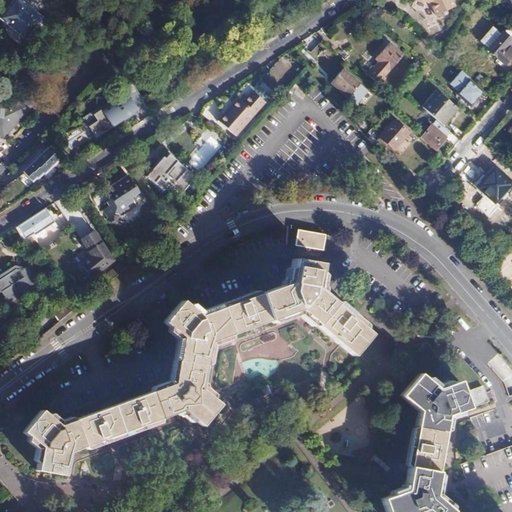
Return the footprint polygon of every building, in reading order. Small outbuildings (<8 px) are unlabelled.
[(430,5),(436,17),(454,6),(450,0),(413,0),(414,2),(430,5)] [(16,1),(0,18),(0,21),(23,42),(24,41),(41,23),(16,1)] [(363,10),(368,15),(375,7),(369,2),(363,10)] [(492,26),(479,41),(487,49),(486,50),(503,64),(511,53),(511,46),(508,43),(511,39),(511,37),(511,33),(507,31),(503,31),(500,33),(492,26)] [(389,68),(391,69),(403,54),(389,41),(376,56),(381,60),(389,68)] [(269,72),(281,83),(294,68),(284,55),(269,72)] [(384,74),(389,68),(381,60),(375,66),(374,65),(368,72),(381,84),(387,77),(384,74)] [(330,84),(347,98),(359,84),(342,69),(330,84)] [(467,80),(469,78),(460,71),(448,84),(457,92),(455,94),(469,107),(481,93),(467,80)] [(112,127),(137,111),(136,108),(144,103),(132,84),(124,90),(127,95),(109,107),(108,105),(93,114),(87,118),(86,118),(86,119),(85,119),(85,120),(85,121),(85,122),(85,123),(89,126),(91,125),(94,130),(93,131),(95,135),(97,133),(98,136),(112,127)] [(256,88),(251,93),(261,102),(266,97),(256,88)] [(436,91),(422,107),(436,120),(441,124),(455,108),(436,91)] [(236,99),(228,108),(230,110),(225,116),(223,115),(216,122),(233,139),(263,104),(261,102),(251,93),(249,92),(239,103),(236,99)] [(36,102),(0,101),(0,134),(3,137),(36,102)] [(83,124),(85,123),(85,122),(85,121),(85,120),(85,119),(86,119),(86,118),(87,118),(93,114),(91,112),(80,119),(83,124)] [(445,138),(450,132),(441,124),(436,120),(431,125),(445,138)] [(385,147),(390,151),(405,134),(390,122),(373,142),(382,150),(385,147)] [(420,137),(435,150),(445,138),(431,125),(420,137)] [(76,130),(66,140),(75,149),(85,139),(76,130)] [(210,136),(189,162),(200,172),(222,146),(210,136)] [(59,159),(48,148),(25,171),(33,180),(37,176),(38,177),(43,172),(45,173),(59,159)] [(167,186),(179,196),(194,178),(168,155),(163,159),(161,158),(145,177),(162,191),(167,186)] [(494,167),(479,183),(480,186),(489,195),(488,196),(484,193),(475,203),(487,215),(497,204),(494,202),(511,182),(494,167)] [(396,173),(406,184),(411,180),(401,168),(396,173)] [(126,205),(132,201),(130,197),(138,192),(128,178),(106,192),(109,199),(105,202),(107,206),(103,209),(107,216),(113,213),(119,214),(128,209),(126,205)] [(480,186),(479,183),(476,186),(484,193),(488,196),(489,195),(480,186)] [(135,205),(132,201),(126,205),(128,209),(135,205)] [(45,209),(14,228),(22,241),(32,235),(33,236),(35,235),(37,237),(43,234),(41,231),(51,225),(52,228),(54,228),(55,226),(45,209)] [(95,232),(81,241),(92,258),(83,263),(83,268),(90,278),(114,262),(95,232)] [(319,250),(321,238),(307,235),(305,248),(319,250)] [(42,407),(41,408),(23,429),(42,445),(38,468),(66,473),(71,449),(74,448),(82,445),(186,409),(205,425),(224,403),(205,388),(213,342),(301,310),(350,352),(369,330),(320,289),(324,265),(296,260),(291,284),(238,303),(203,316),(184,301),(166,322),(184,337),(176,381),(62,422),(61,422),(42,407)] [(511,287),(511,263),(511,262),(500,269),(511,287)] [(8,297),(10,301),(16,298),(15,296),(21,292),(20,290),(23,288),(22,287),(27,284),(19,271),(14,270),(12,268),(0,274),(0,292),(0,293),(1,292),(5,299),(8,297)] [(457,511),(430,489),(443,411),(464,403),(452,376),(432,384),(415,370),(397,392),(414,406),(401,485),(378,493),(384,511),(410,511),(413,511),(457,511)] [(473,399),(485,394),(479,380),(468,385),(473,399)]
